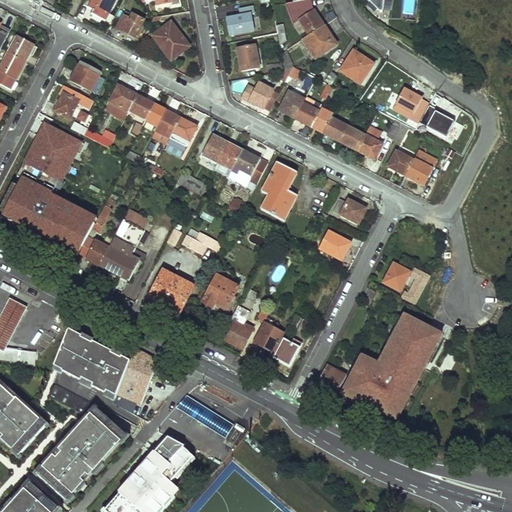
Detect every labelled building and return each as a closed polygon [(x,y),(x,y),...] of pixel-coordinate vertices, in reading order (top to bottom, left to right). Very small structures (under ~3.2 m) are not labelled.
[(92,10),(90,13),(104,20),(114,0),(92,0),(88,8),(92,10)] [(367,0),(381,13),(381,9),(391,10),(392,0),(367,0)] [(227,19),(230,35),(254,31),(251,15),(254,15),(253,8),(240,10),(241,16),(227,19)] [(325,26),(314,10),(310,13),(306,9),(293,17),(297,22),(299,21),(309,36),(325,26)] [(126,12),(117,29),(134,37),(143,21),(126,12)] [(160,18),(153,19),(150,26),(155,29),(160,18)] [(280,44),(287,43),(282,21),(275,23),(280,44)] [(170,22),(152,36),(170,61),(189,47),(170,22)] [(309,36),(303,40),(316,59),(337,44),(325,26),(309,36)] [(277,34),(276,27),(264,29),(265,37),(277,34)] [(0,50),(8,34),(0,29),(0,50)] [(9,54),(26,63),(34,48),(17,38),(9,54)] [(237,49),(241,71),(258,68),(254,46),(237,49)] [(354,51),(341,71),(360,84),(373,64),(354,51)] [(284,53),(281,55),(283,67),(284,72),(291,69),(284,53)] [(26,63),(9,54),(0,71),(0,84),(11,91),(26,63)] [(78,66),(71,81),(91,91),(99,76),(78,66)] [(291,69),(284,72),(280,80),(285,83),(293,68),(291,69)] [(293,68),(285,83),(293,87),(301,71),(293,68)] [(323,83),(330,86),(336,76),(331,71),(323,83)] [(250,85),(243,99),(263,109),(272,91),(260,84),(257,88),(250,85)] [(130,110),(137,96),(118,86),(105,112),(124,121),(130,110)] [(421,96),(404,87),(391,111),(418,125),(419,123),(428,106),(430,104),(421,99),(421,96)] [(331,88),(328,94),(334,97),(337,90),(331,88)] [(279,95),(272,91),(263,109),(270,113),(279,95)] [(294,119),(303,100),(289,93),(280,111),(294,119)] [(63,95),(55,112),(70,120),(78,103),(63,95)] [(137,96),(130,110),(146,118),(153,104),(137,96)] [(311,127),(320,109),(322,106),(305,97),(303,100),(294,119),(311,127)] [(146,118),(145,120),(157,127),(165,110),(153,104),(146,118)] [(434,109),(428,106),(419,123),(445,137),(453,121),(433,111),(434,109)] [(331,119),(332,116),(320,109),(311,127),(323,134),(331,119)] [(157,127),(154,132),(170,140),(173,134),(181,118),(165,110),(157,127)] [(84,123),(88,114),(81,111),(77,119),(84,123)] [(181,118),(173,134),(188,142),(196,126),(181,118)] [(340,143),(348,128),(331,119),(323,134),(340,143)] [(402,124),(394,120),(387,133),(395,137),(402,124)] [(138,135),(143,125),(136,122),(132,131),(138,135)] [(454,122),(447,139),(455,143),(462,125),(454,122)] [(84,137),(88,130),(74,123),(71,130),(84,137)] [(409,128),(402,124),(395,137),(402,141),(409,128)] [(0,216),(77,256),(89,232),(46,209),(80,144),(44,126),(0,210),(0,216)] [(365,137),(357,151),(374,160),(381,145),(376,142),(380,133),(369,127),(365,137)] [(357,151),(365,137),(348,128),(340,143),(357,151)] [(84,137),(109,150),(116,136),(104,131),(101,137),(88,130),(84,137)] [(154,132),(152,138),(167,145),(170,140),(154,132)] [(216,164),(227,143),(212,135),(202,156),(216,164)] [(227,143),(216,164),(231,171),(241,150),(227,143)] [(267,164),(241,150),(231,171),(229,175),(247,184),(249,181),(257,184),(267,164)] [(130,151),(126,159),(138,165),(142,158),(130,151)] [(406,177),(414,162),(397,152),(389,167),(406,177)] [(414,161),(432,170),(436,161),(419,152),(414,161)] [(424,186),(432,170),(414,161),(414,162),(406,177),(424,186)] [(268,195),(261,209),(284,222),(298,197),(287,192),(296,174),(276,163),(261,192),(268,195)] [(154,173),(156,168),(149,164),(146,169),(154,173)] [(231,171),(216,164),(213,170),(228,178),(229,175),(231,171)] [(182,173),(177,184),(200,195),(205,185),(182,173)] [(191,198),(194,193),(177,185),(174,189),(191,198)] [(232,203),(242,208),(244,204),(234,199),(232,203)] [(339,199),(333,211),(357,223),(365,209),(348,199),(346,202),(339,199)] [(242,208),(232,203),(228,210),(238,215),(242,208)] [(105,207),(89,238),(93,240),(97,234),(100,235),(112,211),(105,207)] [(203,210),(199,217),(211,223),(215,217),(203,210)] [(149,222),(129,212),(123,222),(125,223),(111,251),(109,250),(100,268),(128,282),(139,262),(132,258),(146,231),(145,230),(149,222)] [(174,230),(167,244),(175,247),(181,234),(174,230)] [(328,232),(319,249),(342,260),(351,242),(328,232)] [(220,254),(224,246),(199,234),(196,241),(187,237),(182,246),(202,256),(206,247),(220,254)] [(315,245),(307,241),(303,249),(311,253),(315,245)] [(100,268),(109,250),(96,243),(87,261),(100,268)] [(289,255),(292,251),(282,246),(279,250),(289,255)] [(218,259),(213,268),(220,271),(225,262),(218,259)] [(395,265),(385,284),(401,293),(410,277),(412,273),(395,265)] [(412,273),(410,277),(415,280),(408,293),(404,292),(401,298),(415,306),(430,277),(414,269),(412,273)] [(163,272),(149,299),(179,315),(193,288),(163,272)] [(198,300),(202,303),(215,278),(210,275),(198,300)] [(202,303),(225,316),(240,288),(216,276),(215,278),(202,303)] [(374,309),(372,311),(380,315),(389,298),(377,292),(373,300),(374,301),(371,307),(374,309)] [(0,318),(0,346),(6,349),(19,326),(28,307),(11,298),(1,317),(0,318)] [(247,299),(242,309),(250,313),(254,303),(247,299)] [(244,327),(251,313),(250,313),(242,309),(238,307),(231,320),(234,322),(224,342),(243,352),(254,332),(244,327)] [(265,324),(271,310),(265,307),(259,320),(265,324)] [(296,315),(291,326),(304,333),(310,322),(296,315)] [(442,335),(404,316),(397,329),(400,331),(391,347),(389,346),(382,359),(384,361),(381,367),(376,369),(366,364),(368,360),(360,356),(341,392),(397,421),(404,408),(401,406),(405,398),(409,400),(413,392),(410,390),(413,383),(416,384),(421,377),(417,375),(421,368),(424,369),(442,335)] [(247,362),(253,366),(262,347),(273,353),(284,334),(266,324),(247,362)] [(118,393),(132,363),(68,335),(53,373),(115,400),(117,396),(118,393)] [(286,340),(275,358),(290,366),(302,343),(294,339),(292,343),(286,340)] [(0,348),(0,361),(34,366),(36,354),(16,351),(6,349),(0,348)] [(149,357),(137,351),(132,363),(118,393),(131,399),(142,403),(160,363),(149,357)] [(327,366),(317,385),(336,395),(346,376),(327,366)] [(84,411),(88,400),(54,387),(50,398),(84,411)] [(21,457),(45,428),(38,423),(39,421),(33,416),(32,417),(26,412),(27,411),(15,401),(14,402),(6,396),(7,394),(0,388),(0,439),(2,441),(1,442),(13,452),(14,451),(21,457)] [(131,399),(118,393),(117,396),(130,402),(131,399)] [(234,426),(196,404),(188,418),(226,441),(234,426)] [(45,470),(39,477),(68,501),(74,494),(75,495),(80,488),(79,487),(84,481),(85,482),(95,471),(94,470),(101,461),(102,462),(121,440),(120,439),(125,433),(96,409),(91,415),(90,414),(76,431),(77,432),(71,438),(70,437),(59,451),(60,452),(55,458),(54,457),(44,469),(45,470)] [(120,495),(106,510),(108,511),(157,511),(166,502),(160,496),(193,457),(183,449),(184,447),(168,439),(119,494),(120,495)] [(58,511),(61,509),(32,485),(27,492),(25,491),(15,503),(16,504),(11,510),(10,509),(7,511),(58,511)]
